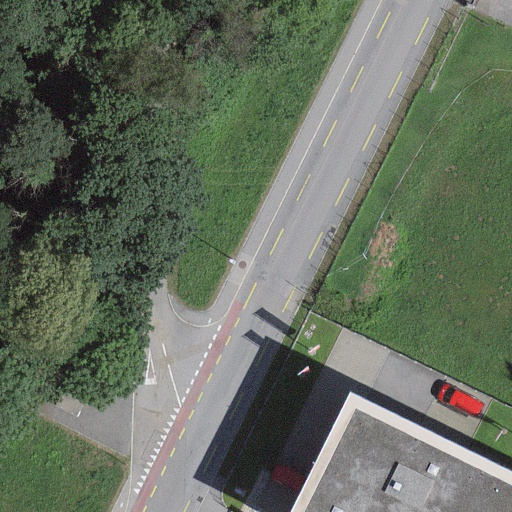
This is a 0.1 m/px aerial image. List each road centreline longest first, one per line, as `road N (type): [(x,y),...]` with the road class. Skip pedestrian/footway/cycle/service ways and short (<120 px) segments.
road 1 (residential): [(417,0),(201,435)]
road 2 (residential): [(160,0),(150,311),(164,376),(201,435)]
